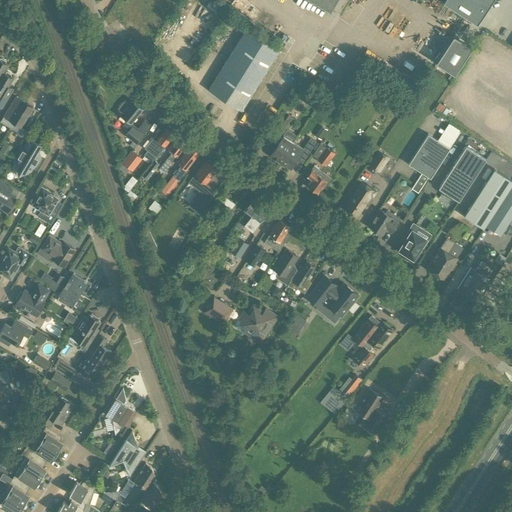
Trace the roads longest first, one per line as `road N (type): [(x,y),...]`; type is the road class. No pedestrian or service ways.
road 1 (unclassified): [(507,370),(107,51)]
road 2 (residential): [(197,511),(64,141)]
road 3 (residential): [(64,141),(39,67),(0,19)]
